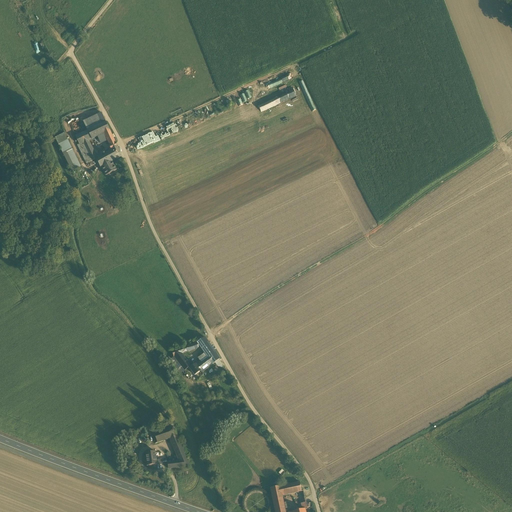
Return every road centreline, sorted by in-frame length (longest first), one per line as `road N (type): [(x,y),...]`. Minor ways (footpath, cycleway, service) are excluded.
road 1 (unclassified): [(116,0),(73,52),(121,143),(150,224),(256,414),(312,484),(319,511)]
road 2 (track): [(211,335),(276,288),(358,245),(511,129)]
road 3 (track): [(314,494),(511,386)]
road 4 (secondary): [(198,511),(0,438)]
